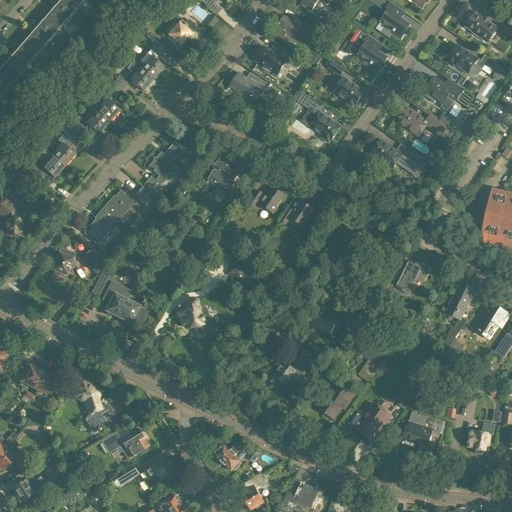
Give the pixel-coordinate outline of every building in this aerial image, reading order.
[(89,0),(60,0),(0,69),(0,96),(2,94),(10,101),(12,98),(4,91),(18,75),(24,80),(26,82),(29,79),(21,72),(35,56),(43,62),(44,61),(46,60),(38,53),(51,37),(59,44),(62,41),(54,34),(68,18),(75,24),(77,21),(71,15),(76,9),(86,18),(96,6),(89,0)] [(104,0),(99,6),(104,10),(112,0),(104,0)] [(200,0),(200,1),(210,9),(218,0),(223,0),(227,4),(230,0),(200,0)] [(295,0),(295,1),(311,12),(313,9),(318,8),(322,3),(327,6),(330,0),(295,0)] [(415,0),(414,3),(422,8),(426,3),(428,3),(430,0),(429,0),(415,0)] [(511,0),(492,0),(497,3),(498,0),(511,9),(511,0)] [(382,33),(390,38),(393,35),(400,40),(404,34),(406,34),(408,32),(407,30),(410,25),(401,19),(405,13),(390,3),(383,13),(385,14),(380,21),(386,26),(382,33)] [(145,23),(134,13),(130,18),(141,28),(145,23)] [(473,33),(487,42),(490,38),(492,39),(496,34),(494,32),(497,28),(475,13),(473,15),(471,16),(469,18),(470,20),(466,27),(473,32),(473,33)] [(275,31),(284,36),(287,31),(294,36),(297,31),(305,37),(311,28),(297,18),(293,23),(284,17),(275,31)] [(168,38),(175,44),(176,42),(180,45),(186,37),(191,41),(200,31),(188,21),(185,24),(181,20),(175,27),(173,25),(166,32),(169,35),(168,35),(170,36),(168,38)] [(501,29),(511,36),(511,26),(506,22),(501,29)] [(360,46),(363,47),(357,54),(371,64),(369,67),(377,73),(380,69),(381,68),(384,67),(385,65),(385,63),(388,58),(375,49),(379,44),(361,31),(354,41),(361,45),(360,46)] [(149,49),(157,57),(165,48),(156,41),(149,49)] [(481,62),(457,45),(447,59),(448,60),(446,62),(453,67),(454,64),(472,75),(473,76),(475,76),(477,75),(479,74),(485,65),(494,71),(495,75),(494,77),(499,80),(506,71),(485,56),(481,62)] [(264,47),(255,61),(263,66),(262,68),(269,73),(270,71),(277,75),(284,64),(289,68),(292,64),(297,68),(302,61),(283,48),(278,56),(264,47)] [(314,52),(307,62),(313,67),(321,57),(314,52)] [(151,56),(141,68),(153,79),(164,67),(151,56)] [(443,65),(436,60),(432,66),(439,70),(443,65)] [(133,61),(127,68),(134,75),(130,80),(143,91),(153,79),(141,68),(133,61)] [(328,68),(340,76),(344,70),(332,62),(328,68)] [(262,95),(265,91),(276,99),(281,92),(269,84),(269,85),(250,73),(246,79),(239,74),(230,86),(248,98),(253,90),(262,95)] [(120,76),(112,85),(121,92),(128,84),(120,76)] [(476,97),(486,104),(500,84),(489,77),(476,97)] [(346,103),(352,108),(354,105),(355,106),(364,92),(343,78),(334,91),(347,101),(346,103)] [(479,111),(483,104),(474,97),(473,99),(462,92),(463,90),(448,80),(444,87),(433,79),(425,92),(443,105),(441,107),(449,113),(455,105),(453,104),(456,100),(467,108),(469,104),(479,111)] [(108,89),(92,108),(96,112),(109,123),(120,111),(111,103),(121,92),(112,85),(108,89)] [(301,92),(295,100),(304,107),(310,98),(301,92)] [(307,114),(302,121),(310,126),(323,135),(322,138),(328,143),(330,140),(331,141),(341,127),(335,123),(320,112),(323,107),(315,101),(312,107),(307,114)] [(401,119),(398,122),(419,137),(426,127),(441,137),(447,127),(430,116),(426,121),(408,108),(405,112),(403,111),(399,117),(401,119)] [(79,117),(68,129),(77,136),(80,133),(84,136),(91,129),(98,135),(109,123),(96,112),(86,123),(79,117)] [(62,144),(52,155),(65,167),(75,155),(67,148),(77,136),(68,129),(57,141),(62,144)] [(449,137),(449,138),(456,142),(459,137),(452,133),(449,137)] [(374,151),(371,155),(393,169),(396,163),(418,178),(428,162),(410,150),(405,157),(381,141),(379,144),(377,143),(372,150),(374,151)] [(153,162),(149,167),(160,176),(155,181),(161,185),(165,180),(164,180),(174,168),(170,164),(184,148),(179,143),(177,145),(174,142),(162,155),(160,154),(157,158),(153,158),(153,162)] [(43,148),(37,155),(46,162),(39,170),(39,171),(46,177),(49,174),(54,179),(65,167),(52,155),(43,148)] [(502,156),(506,159),(511,152),(506,149),(502,156)] [(216,169),(209,179),(228,193),(234,184),(233,183),(240,173),(220,159),(214,168),(216,169)] [(29,165),(27,163),(21,170),(23,172),(29,165)] [(39,171),(39,170),(31,163),(29,165),(23,172),(31,179),(39,171)] [(6,168),(0,174),(0,179),(7,185),(15,176),(6,168)] [(434,168),(430,173),(436,177),(439,172),(434,168)] [(13,183),(22,191),(29,182),(20,174),(13,183)] [(151,177),(142,187),(153,197),(162,187),(161,185),(155,181),(151,177)] [(111,199),(104,208),(119,220),(132,204),(134,205),(138,200),(145,206),(153,197),(142,187),(135,195),(128,190),(123,195),(120,192),(112,200),(111,199)] [(263,194),(257,203),(260,204),(273,213),(285,196),(272,187),(265,196),(263,194)] [(257,190),(247,204),(253,208),(257,203),(263,194),(257,190)] [(484,231),(482,242),(511,249),(511,198),(492,194),(484,231)] [(9,235),(16,236),(16,234),(21,235),(23,215),(15,214),(16,209),(8,203),(9,202),(1,196),(0,196),(0,212),(1,211),(8,216),(5,233),(10,233),(9,235)] [(290,218),(303,227),(314,211),(301,201),(293,212),(288,208),(280,220),(286,224),(290,218)] [(94,227),(88,233),(99,243),(108,232),(114,229),(113,227),(119,220),(104,208),(97,216),(98,217),(91,225),(94,227)] [(132,223),(128,227),(134,232),(138,228),(132,223)] [(356,236),(357,235),(340,224),(323,248),(339,260),(341,258),(342,259),(345,254),(344,253),(352,241),(353,242),(357,237),(356,236)] [(216,240),(213,246),(218,249),(222,243),(216,240)] [(95,244),(90,249),(100,258),(108,265),(113,259),(95,244)] [(147,246),(144,250),(151,255),(153,250),(147,246)] [(90,249),(81,260),(91,269),(100,258),(90,249)] [(180,264),(191,271),(201,256),(190,249),(180,264)] [(144,250),(136,263),(144,268),(152,255),(151,255),(144,250)] [(52,270),(53,271),(53,272),(53,273),(54,274),(54,275),(55,275),(56,276),(57,276),(58,276),(58,275),(59,275),(60,274),(60,273),(66,276),(72,260),(73,260),(73,259),(59,254),(52,270)] [(213,263),(202,256),(198,262),(209,269),(213,263)] [(385,290),(393,293),(396,287),(409,294),(417,279),(420,281),(426,270),(408,261),(400,279),(392,275),(385,290)] [(229,273),(257,287),(262,277),(234,263),(229,273)] [(294,279),(301,284),(311,269),(305,264),(294,279)] [(101,271),(90,293),(98,297),(109,275),(101,271)] [(112,282),(103,300),(110,303),(106,311),(107,311),(107,312),(107,314),(110,316),(112,315),(112,314),(114,315),(118,317),(131,292),(112,282)] [(131,292),(118,317),(123,319),(124,320),(124,321),(124,323),(127,325),(129,323),(130,323),(134,317),(142,321),(147,312),(138,308),(139,307),(131,303),(132,302),(136,294),(135,294),(138,287),(134,285),(131,292)] [(459,286),(445,313),(458,319),(454,328),(452,327),(446,338),(453,343),(454,340),(467,322),(460,319),(473,293),(459,286)] [(185,325),(186,328),(202,324),(201,321),(207,320),(208,318),(206,309),(204,308),(199,310),(197,300),(186,302),(188,310),(176,313),(177,319),(181,319),(182,326),(185,325)] [(493,303),(475,330),(486,337),(491,328),(495,331),(498,328),(498,327),(507,313),(493,303)] [(280,329),(279,328),(264,318),(259,327),(275,337),(280,329)] [(511,337),(507,334),(494,352),(504,359),(511,346),(511,337)] [(453,343),(444,355),(455,361),(464,347),(454,340),(453,343)] [(377,348),(358,375),(368,383),(388,356),(377,348)] [(289,379),(301,388),(307,379),(303,376),(313,362),(302,354),(292,367),(284,362),(273,376),(272,375),(268,381),(273,385),(277,380),(285,385),(289,379)] [(455,361),(444,355),(438,364),(448,371),(455,361)] [(28,385),(33,388),(41,371),(36,369),(36,367),(33,366),(31,366),(29,365),(21,382),(19,385),(26,389),(28,385)] [(486,366),(481,374),(490,379),(494,372),(486,366)] [(41,371),(33,388),(38,390),(36,394),(43,397),(45,394),(53,378),(52,377),(52,375),(49,374),(48,375),(41,371)] [(318,408),(334,419),(342,407),(344,409),(356,392),(338,380),(318,408)] [(83,383),(77,396),(86,400),(90,415),(87,416),(85,420),(88,425),(90,424),(101,425),(103,428),(115,420),(110,412),(109,412),(105,406),(99,407),(96,398),(99,392),(95,390),(94,387),(89,385),(86,385),(83,383)] [(498,385),(491,390),(496,398),(504,392),(498,385)] [(408,391),(400,403),(407,408),(415,396),(408,391)] [(58,400),(56,405),(58,409),(62,409),(65,405),(63,400),(58,400)] [(356,428),(374,440),(391,416),(373,403),(356,428)] [(494,410),(493,422),(501,422),(502,411),(494,410)] [(511,411),(504,410),(502,427),(511,427),(511,441),(511,444),(511,411)] [(409,422),(403,438),(420,443),(419,445),(426,447),(429,441),(430,441),(431,437),(430,436),(433,429),(441,432),(444,422),(413,411),(409,422)] [(471,431),(468,447),(474,448),(474,449),(475,449),(475,454),(482,455),(484,450),(485,451),(486,446),(488,446),(490,435),(494,436),(496,426),(484,423),(482,433),(471,431)] [(0,455),(15,439),(17,437),(12,433),(6,440),(1,436),(0,437),(0,455)] [(101,442),(108,454),(120,447),(126,457),(129,455),(131,458),(149,446),(145,439),(144,440),(139,433),(123,443),(117,433),(101,442)] [(46,438),(33,448),(37,454),(50,444),(46,438)] [(15,439),(0,455),(0,468),(1,469),(2,468),(4,470),(10,463),(12,464),(14,461),(14,459),(15,458),(11,454),(20,444),(15,439)] [(216,455),(221,460),(220,461),(225,466),(226,465),(231,470),(233,468),(235,470),(240,465),(238,463),(240,461),(246,454),(241,449),(239,451),(234,446),(229,451),(224,447),(223,448),(222,447),(221,448),(219,448),(217,450),(217,452),(216,453),(217,454),(216,455)] [(255,449),(247,458),(253,463),(260,454),(255,449)] [(82,454),(76,457),(82,468),(89,465),(82,454)] [(144,471),(148,477),(143,480),(148,489),(166,479),(172,475),(173,474),(172,472),(173,471),(171,468),(169,467),(168,465),(167,466),(164,460),(144,471)] [(25,464),(13,474),(17,479),(29,469),(25,464)] [(37,472),(12,488),(21,502),(34,494),(32,490),(43,482),(37,472)] [(250,492),(242,497),(245,501),(244,504),(245,506),(248,506),(250,510),(264,502),(256,489),(266,483),(261,474),(245,483),(250,492)] [(76,481),(79,487),(89,482),(86,476),(76,481)] [(120,478),(115,482),(118,487),(124,484),(120,478)] [(289,489),(283,503),(285,507),(286,508),(287,507),(289,502),(296,505),(297,502),(310,509),(314,501),(318,503),(323,494),(318,492),(319,492),(317,491),(316,489),(314,489),(313,489),(305,485),(301,494),(289,489)] [(78,488),(57,500),(60,505),(62,507),(73,500),(74,502),(79,499),(80,501),(79,502),(82,507),(83,506),(84,506),(88,504),(83,496),(83,497),(78,488)] [(174,496),(157,506),(160,511),(186,511),(183,506),(182,507),(174,496)]
